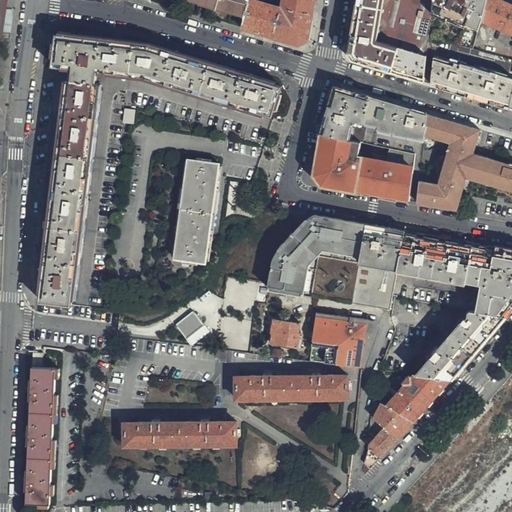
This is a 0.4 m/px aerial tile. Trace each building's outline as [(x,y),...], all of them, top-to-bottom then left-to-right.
[(191,0),(192,2),(201,4),(200,6),(217,11),(217,8),(219,4),(201,0),(191,0)] [(201,0),(219,4),(217,8),(232,12),(233,9),(247,13),(251,0),(201,0)] [(246,19),(243,28),(274,37),(277,28),(282,9),(265,4),(252,0),(251,0),(247,13),(246,19)] [(274,37),(301,45),(310,37),(315,0),(285,0),(287,1),(286,6),(282,9),(277,28),(274,37)] [(359,0),(351,53),(355,61),(373,67),(424,82),(425,73),(427,60),(377,44),(376,39),(381,0),(359,0)] [(434,0),(432,14),(429,38),(437,40),(478,50),(480,39),(482,26),(484,21),(488,0),(434,0)] [(488,0),(484,21),(511,33),(511,6),(498,0),(488,0)] [(246,19),(247,13),(233,9),(232,12),(232,15),(246,19)] [(274,117),(284,87),(151,47),(57,35),(54,66),(75,69),(74,80),(68,80),(42,302),(73,306),(75,291),(76,277),(78,258),(80,244),(83,219),(85,204),(87,185),(89,171),(92,145),(94,130),(96,112),(98,97),(100,84),(94,83),(96,71),(147,78),(274,117)] [(428,53),(427,60),(425,73),(424,82),(432,84),(432,79),(435,57),(435,55),(428,53)] [(432,79),(432,84),(448,89),(510,107),(511,96),(511,78),(475,67),(474,69),(435,57),(432,79)] [(429,115),(346,90),(334,96),(324,135),(364,143),(369,122),(380,125),(379,129),(403,134),(425,139),(426,136),(429,115)] [(136,111),(126,110),(125,123),(135,124),(136,111)] [(511,164),(475,153),(481,130),(429,115),(426,136),(452,144),(439,184),(421,181),(418,204),(458,210),(467,178),(511,190),(511,164)] [(364,143),(324,135),(317,174),(324,186),(370,194),(375,167),(371,166),(373,159),(360,156),(364,143)] [(389,163),(415,169),(416,155),(392,149),(389,163)] [(375,167),(370,194),(410,201),(415,169),(389,163),(373,159),(371,166),(375,167)] [(211,235),(217,193),(220,193),(221,184),(218,184),(221,164),(190,160),(176,259),(207,263),(210,244),(213,244),(214,235),(211,235)] [(214,235),(220,193),(217,193),(211,235),(214,235)] [(353,304),(368,224),(318,215),(315,215),(306,222),(309,224),(285,250),(282,247),(275,258),(270,290),(353,304)] [(309,224),(306,222),(282,247),(285,250),(309,224)] [(393,298),(406,231),(368,224),(353,304),(390,311),(393,298)] [(503,316),(505,316),(511,307),(511,250),(406,231),(393,298),(471,311),(503,316)] [(193,345),(210,330),(193,310),(176,325),(193,345)] [(444,379),(450,380),(461,368),(505,316),(503,316),(471,311),(470,318),(467,317),(418,375),(432,377),(444,379)] [(379,328),(375,321),(317,314),(313,345),(327,347),(325,364),(362,368),(374,338),(373,333),(379,328)] [(299,335),(300,324),(273,320),(271,333),(273,334),(271,344),(299,347),(300,335),(299,335)] [(55,440),(56,424),(59,424),(60,396),(57,396),(57,380),(61,380),(61,370),(58,370),(58,368),(44,368),(44,353),(39,354),(34,353),(33,379),(31,380),(30,400),(32,400),(31,425),(29,425),(28,445),(30,446),(29,470),(27,470),(26,492),(28,492),(27,504),(52,505),(52,494),(55,495),(56,486),(53,486),(54,468),(57,469),(57,467),(58,440),(55,440)] [(350,399),(349,376),(322,375),(322,374),(314,374),(314,376),(305,376),(305,379),(282,379),(282,377),(272,376),(272,375),(265,374),(264,376),(238,377),(237,400),(254,400),(287,400),(288,398),(299,398),(299,400),(317,399),(350,399)] [(410,420),(414,422),(437,395),(450,380),(444,379),(432,377),(418,375),(415,375),(387,406),(399,413),(410,420)] [(391,433),(399,439),(414,422),(410,420),(399,413),(387,406),(382,403),(374,418),(391,433)] [(371,450),(382,458),(399,439),(391,433),(374,418),(372,416),(371,428),(370,429),(379,434),(371,443),(370,446),(370,449),(371,450)] [(237,445),(237,422),(210,422),(210,420),(203,420),(203,422),(193,422),(193,426),(170,426),(170,422),(161,422),(161,420),(154,420),(153,422),(126,422),(126,446),(142,446),(176,446),(176,444),(188,444),(187,446),(206,445),(237,445)] [(379,434),(370,429),(369,432),(374,439),(379,434)] [(371,450),(370,449),(365,465),(371,471),(382,458),(371,450)]
